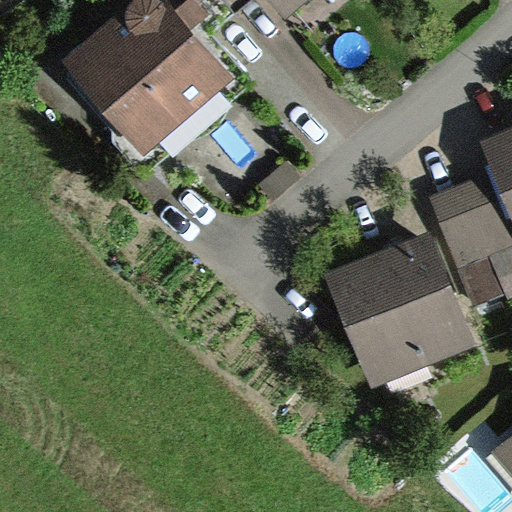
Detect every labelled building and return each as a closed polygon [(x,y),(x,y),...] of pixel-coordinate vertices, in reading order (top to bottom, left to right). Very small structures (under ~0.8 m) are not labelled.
[(120,0),(65,46),(143,139),(239,59),(212,28),(237,4),(234,0),(120,0)] [(511,116),(482,128),(511,203),(511,116)] [(511,286),(511,220),(491,168),(434,190),(478,300),(511,286)] [(429,223),(328,262),(372,377),(473,338),(429,223)] [(511,428),(494,445),(511,465),(511,428)]
